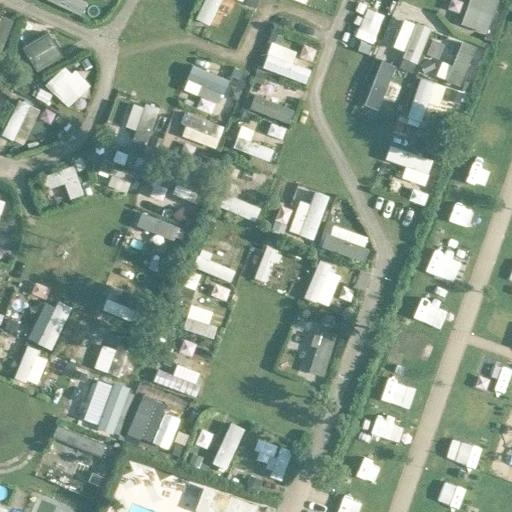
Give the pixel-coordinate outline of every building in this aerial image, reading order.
[(57,18),(65,0),(27,0),(26,4),(57,18)] [(438,0),(437,12),(449,14),(451,1),(444,0),(438,0)] [(481,34),(488,0),(455,0),(450,27),(481,34)] [(403,19),(400,32),(387,29),(382,49),(390,51),(388,61),(407,65),(417,22),(403,19)] [(34,30),(12,44),(27,69),(50,55),(34,30)] [(271,33),(268,41),(279,45),(282,37),(271,33)] [(453,80),(463,43),(447,39),(438,76),(453,80)] [(290,43),(285,56),(299,61),(304,48),(290,43)] [(270,46),(267,56),(253,51),(248,69),(293,82),(298,66),(281,61),(284,50),(270,46)] [(317,86),(344,97),(357,68),(329,57),(317,86)] [(436,77),(438,64),(426,62),(424,76),(436,77)] [(174,75),(189,81),(183,96),(216,110),(233,70),(227,67),(221,81),(179,63),(174,75)] [(412,123),(429,82),(409,74),(392,115),(412,123)] [(275,122),(281,108),(243,92),(237,105),(275,122)] [(111,124),(133,132),(142,106),(120,98),(111,124)] [(167,127),(191,136),(198,118),(175,108),(167,127)] [(483,141),(492,119),(471,111),(463,133),(483,141)] [(33,138),(41,120),(27,114),(19,132),(33,138)] [(264,138),(266,129),(247,124),(244,133),(264,138)] [(105,127),(102,143),(114,146),(117,129),(105,127)] [(259,157),(262,141),(226,135),(223,151),(259,157)] [(393,163),(388,175),(414,184),(424,159),(377,141),(372,155),(393,163)] [(111,166),(115,152),(101,148),(97,161),(111,166)] [(80,156),(71,160),(76,172),(85,168),(80,156)] [(26,175),(31,191),(38,188),(43,202),(70,193),(59,163),(26,175)] [(224,165),(223,181),(235,182),(236,166),(224,165)] [(158,193),(183,202),(190,183),(147,168),(145,176),(162,182),(158,193)] [(149,199),(154,186),(141,181),(136,194),(149,199)] [(400,184),(395,199),(412,204),(417,190),(400,184)] [(209,193),(205,207),(236,217),(241,203),(209,193)] [(170,206),(159,212),(168,226),(178,220),(170,206)] [(317,221),(328,222),(330,208),(319,207),(317,221)] [(158,240),(163,221),(126,210),(120,229),(158,240)] [(274,222),(272,230),(282,232),(284,224),(274,222)] [(314,222),(309,248),(353,257),(358,231),(314,222)] [(239,279),(255,284),(267,248),(251,243),(239,279)] [(219,282),(223,265),(211,262),(214,248),(202,246),(201,249),(185,246),(179,273),(219,282)] [(151,256),(148,267),(157,270),(161,260),(151,256)] [(321,288),(328,266),(304,258),(290,298),(304,303),(305,299),(321,304),(326,290),(321,288)] [(201,282),(196,294),(212,301),(217,289),(201,282)] [(399,301),(416,307),(422,288),(405,282),(399,301)] [(37,350),(58,306),(34,295),(14,340),(37,350)] [(199,340),(205,325),(195,322),(199,310),(178,302),(168,329),(199,340)] [(332,310),(328,319),(339,323),(342,314),(332,310)] [(7,320),(4,328),(14,332),(17,324),(7,320)] [(0,374),(20,385),(35,355),(15,345),(0,373),(0,374)] [(103,372),(105,347),(86,345),(84,370),(103,372)] [(286,355),(301,360),(304,350),(290,346),(286,355)] [(269,370),(296,375),(299,359),(271,355),(269,370)] [(182,397),(189,374),(158,366),(152,389),(182,397)] [(39,392),(44,374),(31,370),(26,388),(39,392)] [(391,410),(397,390),(368,381),(362,402),(391,410)] [(86,388),(82,402),(69,399),(65,414),(75,417),(72,427),(86,431),(97,391),(86,388)] [(454,404),(448,425),(473,431),(478,410),(454,404)] [(365,440),(366,417),(353,416),(352,439),(365,440)] [(153,447),(158,421),(144,417),(138,443),(153,447)] [(213,424),(194,467),(210,474),(228,430),(213,424)] [(47,453),(59,457),(62,449),(83,457),(88,440),(45,425),(41,434),(52,438),(47,453)] [(440,445),(462,450),(466,438),(443,432),(440,445)] [(248,455),(256,456),(252,479),(270,482),(277,445),(251,441),(248,455)] [(81,469),(92,475),(99,463),(88,457),(81,469)] [(330,492),(324,511),(346,511),(351,498),(330,492)] [(232,498),(226,511),(255,511),(257,508),(232,498)]
